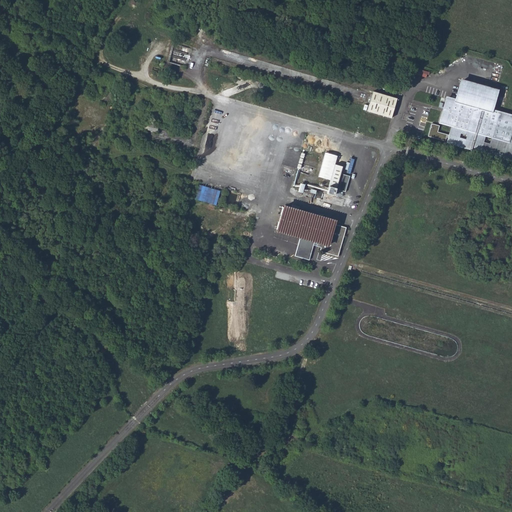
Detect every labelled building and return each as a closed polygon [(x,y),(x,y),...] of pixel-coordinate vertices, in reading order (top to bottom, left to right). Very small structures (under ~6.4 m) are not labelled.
[(415,68),(414,74),(428,76),(429,70),(415,68)] [(495,94),(458,83),(453,102),(445,100),(442,110),(444,111),(443,114),(441,114),(439,122),(452,125),(449,135),(447,134),(437,131),(439,125),(431,123),(427,136),(445,140),(446,136),(449,137),(448,141),(470,148),(470,146),(474,147),(473,149),(511,159),(511,158),(511,126),(511,123),(511,115),(491,110),(495,94)] [(397,99),(371,91),(365,110),(390,118),(397,99)] [(158,125),(148,122),(146,129),(156,131),(158,125)] [(318,177),(329,180),(334,164),(336,156),(324,153),(318,177)] [(329,180),(327,185),(334,187),(334,188),(343,191),(347,176),(339,173),(341,166),(334,164),(329,180)] [(200,184),(196,199),(217,204),(221,190),(200,184)] [(332,194),(334,188),(334,187),(327,185),(325,192),(332,194)] [(335,220),(281,205),(275,227),(299,234),(293,254),(307,259),(312,244),(320,246),(319,250),(338,256),(347,226),(334,223),(335,220)]
